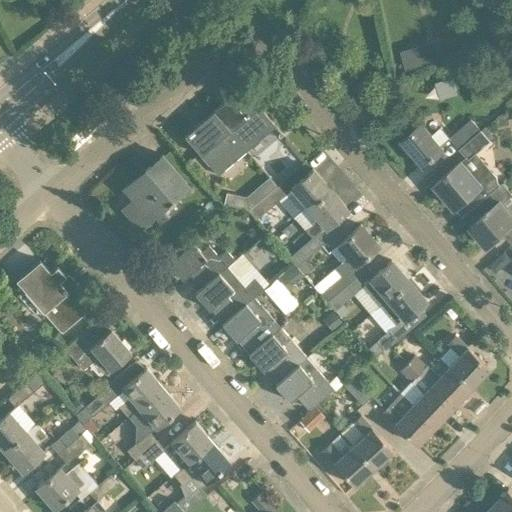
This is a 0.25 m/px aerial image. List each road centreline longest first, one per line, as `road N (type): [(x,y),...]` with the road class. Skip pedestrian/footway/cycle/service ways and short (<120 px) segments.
road 1 (residential): [(330,511),(56,197)]
road 2 (residential): [(511,326),(258,37)]
road 3 (residential): [(56,197),(232,38),(258,37)]
road 4 (secondary): [(0,125),(61,73),(102,23)]
road 5 (residential): [(418,511),(464,476),(511,417)]
road 6 (secondary): [(102,23),(0,97)]
